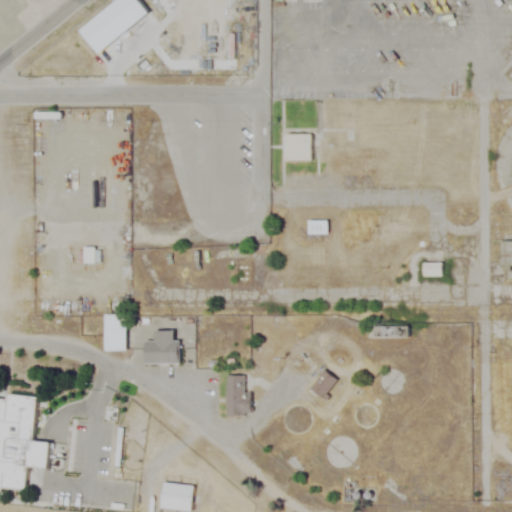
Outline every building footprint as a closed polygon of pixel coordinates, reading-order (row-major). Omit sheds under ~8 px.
[(287,134),(313,134),(313,160),(287,160),(287,134)] [(309,221),(328,221),(328,234),(309,234),(309,221)] [(425,263),(444,263),(444,276),(425,276),(425,263)] [(106,315),(127,315),(127,351),(106,351),(106,315)] [(383,338),(383,326),(404,327),(404,338),(383,338)] [(175,332),(175,342),(181,342),(181,364),(147,364),(147,342),(156,342),(156,332),(175,332)] [(311,388),(326,370),(339,381),(325,399),(311,388)] [(244,377),(244,416),(228,416),(228,377),(244,377)] [(0,401),(9,402),(9,396),(37,399),(32,444),(50,446),(48,471),(29,469),(27,492),(3,490),(3,495),(0,494),(0,401)]
